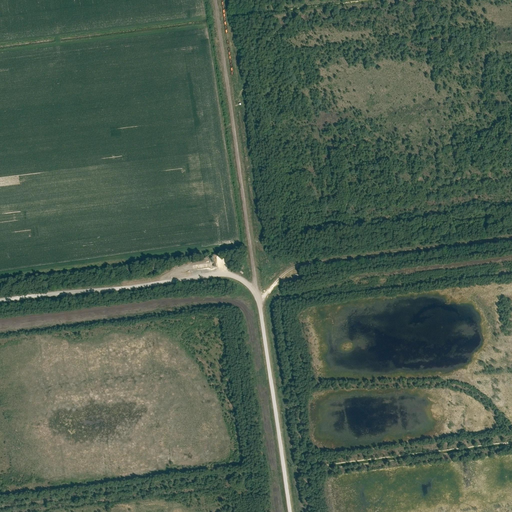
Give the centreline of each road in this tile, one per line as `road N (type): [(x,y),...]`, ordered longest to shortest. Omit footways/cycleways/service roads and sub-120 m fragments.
road 1 (track): [(258,298),(214,0)]
road 2 (track): [(0,302),(227,275),(258,298)]
road 3 (track): [(511,237),(304,264),(258,298)]
road 4 (track): [(290,511),(258,298)]
